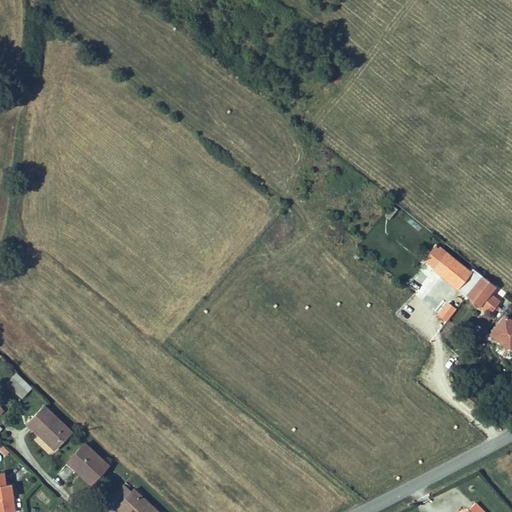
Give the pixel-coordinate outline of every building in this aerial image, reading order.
[(442,244),(436,239),(432,243),(438,248),(442,244)] [(435,267),(434,269),(457,288),(470,273),(447,253),(445,256),(435,247),(425,259),(435,267)] [(483,277),(475,271),(459,290),(467,296),(483,277)] [(495,287),(483,277),(467,296),(490,314),(500,302),(490,294),(495,287)] [(447,302),(437,314),(447,322),(457,310),(447,302)] [(511,321),(505,316),(491,334),(499,340),(495,345),(498,347),(502,343),(510,350),(511,347),(511,321)] [(31,389),(16,374),(6,384),(22,399),(31,389)] [(53,448),(57,443),(60,445),(72,432),(44,407),(27,424),(53,448)] [(84,443),(70,460),(83,472),(84,471),(87,473),(83,477),(91,485),(108,466),(84,443)] [(67,463),(83,477),(87,473),(84,471),(83,472),(70,460),(67,463)] [(3,472),(0,472),(0,511),(14,511),(12,496),(10,484),(5,485),(3,472)] [(112,499),(119,506),(132,492),(125,485),(112,499)] [(157,511),(134,490),(132,492),(119,506),(117,508),(121,511),(157,511)] [(483,511),(474,503),(465,511),(483,511)]
